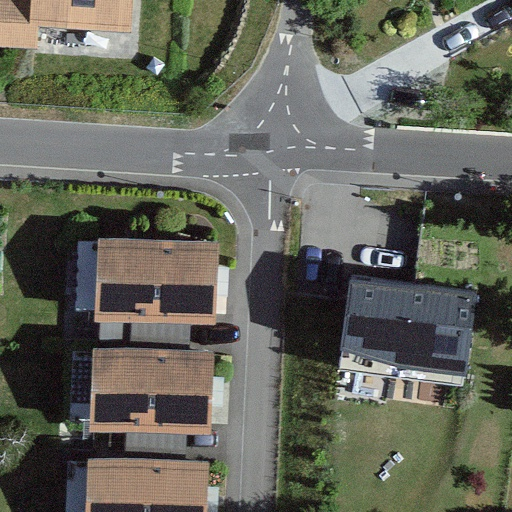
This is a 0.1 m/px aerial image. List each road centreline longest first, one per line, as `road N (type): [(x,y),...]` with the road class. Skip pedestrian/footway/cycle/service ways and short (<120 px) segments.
road 1 (residential): [(257,511),(274,142)]
road 2 (residential): [(0,130),(274,142)]
road 3 (residential): [(274,142),(511,156)]
road 4 (residential): [(274,142),(296,0)]
